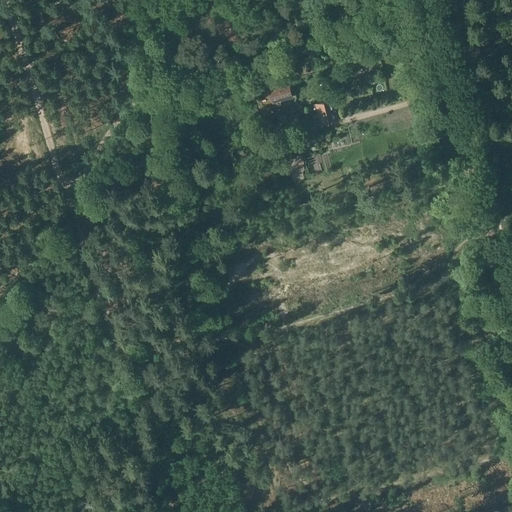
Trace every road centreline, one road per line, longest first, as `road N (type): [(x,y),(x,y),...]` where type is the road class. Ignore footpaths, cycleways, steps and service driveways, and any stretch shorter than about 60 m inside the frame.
road 1 (track): [(67,197),(136,104),(304,50),(359,0)]
road 2 (track): [(376,303),(232,338),(199,349),(172,372),(127,381)]
road 3 (track): [(489,248),(422,0)]
road 4 (track): [(511,457),(438,472),(376,303)]
road 5 (track): [(67,197),(7,0)]
road 6 (track): [(67,197),(127,381)]
road 7 (track): [(232,338),(277,510)]
road 8 (track): [(438,472),(277,510)]
road 9 (track): [(168,511),(127,381)]
road 10 (track): [(376,303),(459,286),(489,248)]
road 11 (track): [(0,301),(67,197)]
